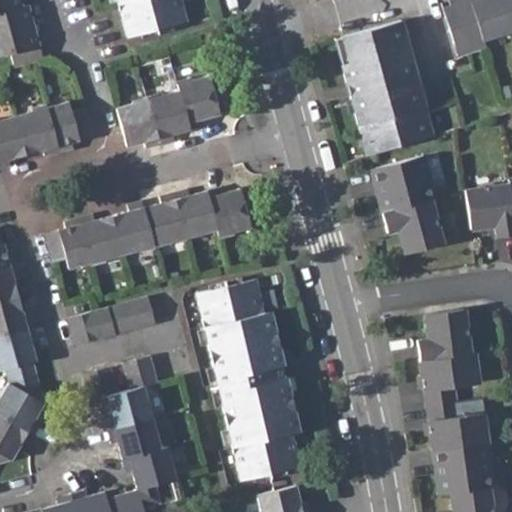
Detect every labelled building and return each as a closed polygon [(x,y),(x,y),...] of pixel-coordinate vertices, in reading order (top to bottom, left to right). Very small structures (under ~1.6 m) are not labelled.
[(19,0),(0,0),(0,12),(22,7),(19,0)] [(115,0),(126,37),(186,21),(179,0),(115,0)] [(442,8),(444,16),(472,8),(470,1),(469,0),(449,0),(448,0),(450,6),(442,8)] [(500,0),(472,0),(470,1),(472,8),(476,21),(480,34),(482,39),(510,30),(500,0)] [(511,0),(500,0),(510,30),(511,29),(511,0)] [(22,7),(0,12),(0,34),(33,25),(27,5),(22,7)] [(472,8),(444,16),(448,30),(476,21),(472,8)] [(401,19),(341,35),(348,63),(341,65),(366,155),(432,134),(401,19)] [(476,21),(448,30),(452,42),(480,34),(476,21)] [(33,25),(0,34),(0,56),(9,54),(13,67),(42,59),(33,25)] [(480,34),(452,42),(457,56),(484,47),(482,39),(480,34)] [(334,38),(341,65),(348,63),(341,35),(334,38)] [(208,75),(176,81),(179,90),(189,129),(203,125),(201,118),(219,114),(208,75)] [(179,90),(146,97),(159,144),(173,140),(172,134),(189,129),(179,90)] [(146,97),(115,108),(126,146),(143,141),(145,148),(159,144),(146,97)] [(68,101),(45,107),(58,152),(72,149),(70,142),(92,136),(84,107),(70,111),(68,101)] [(31,111),(14,116),(25,155),(42,150),(43,156),(58,152),(45,107),(45,105),(30,109),(31,111)] [(14,116),(0,118),(0,168),(9,166),(7,159),(25,155),(14,116)] [(369,169),(381,212),(430,200),(434,198),(423,155),(369,169)] [(511,206),(509,183),(464,189),(470,228),(494,225),(496,236),(511,233),(511,206)] [(219,186),(205,190),(216,230),(218,237),(249,227),(239,188),(221,193),(219,186)] [(186,188),(171,192),(184,240),(199,236),(199,234),(216,230),(205,190),(188,195),(186,188)] [(159,202),(142,207),(152,247),(169,242),(169,245),(184,240),(171,192),(158,196),(159,202)] [(430,200),(381,212),(386,232),(397,230),(403,253),(441,243),(430,200)] [(127,211),(110,216),(120,254),(137,250),(138,252),(152,247),(142,207),(140,201),(125,204),(127,211)] [(90,213),(76,217),(88,263),(89,265),(120,254),(110,216),(92,220),(90,213)] [(64,228),(42,234),(50,263),(64,259),(66,268),(88,263),(76,217),(61,221),(64,228)] [(0,234),(0,267),(15,264),(11,249),(5,251),(0,234)] [(0,267),(0,302),(17,298),(12,280),(19,278),(15,264),(0,267)] [(255,278),(195,292),(239,480),(299,465),(288,418),(295,416),(286,376),(284,377),(281,365),(283,364),(274,324),(266,326),(255,278)] [(146,296),(106,307),(113,333),(153,322),(146,296)] [(17,298),(0,302),(0,335),(32,327),(28,313),(22,315),(17,298)] [(106,307),(93,310),(100,337),(113,333),(106,307)] [(416,340),(419,360),(469,353),(463,309),(424,314),(428,339),(416,340)] [(93,310),(66,318),(73,344),(100,337),(93,310)] [(32,327),(0,335),(0,369),(4,368),(7,382),(34,375),(32,361),(34,360),(29,343),(36,341),(32,327)] [(423,388),(425,405),(455,401),(453,386),(478,382),(474,353),(469,353),(419,360),(421,375),(423,388)] [(148,355),(121,362),(128,388),(141,385),(156,381),(148,355)] [(109,365),(81,373),(88,399),(103,396),(116,392),(109,365)] [(34,375),(7,382),(0,393),(0,416),(31,434),(39,422),(33,418),(42,402),(34,375)] [(116,392),(103,396),(108,413),(102,415),(105,429),(152,416),(141,385),(128,388),(116,392)] [(429,434),(431,449),(487,442),(482,412),(457,416),(455,401),(425,405),(428,421),(429,434)] [(0,462),(10,460),(18,444),(24,447),(31,434),(0,416),(0,462)] [(152,416),(105,429),(109,443),(116,441),(120,459),(159,448),(152,416)] [(431,449),(438,494),(449,492),(488,487),(493,486),(487,442),(431,449)] [(159,448),(120,459),(124,473),(131,471),(135,489),(154,483),(175,477),(169,446),(159,448)] [(116,486),(102,490),(108,511),(143,511),(141,505),(159,500),(154,483),(135,489),(118,493),(116,486)] [(295,485),(256,494),(260,511),(257,511),(307,511),(305,501),(299,503),(295,485)] [(491,511),(488,487),(449,492),(452,511),(491,511)] [(83,489),(69,492),(74,511),(108,511),(102,490),(85,495),(83,489)] [(57,503),(39,508),(40,511),(74,511),(69,492),(54,496),(57,503)]
